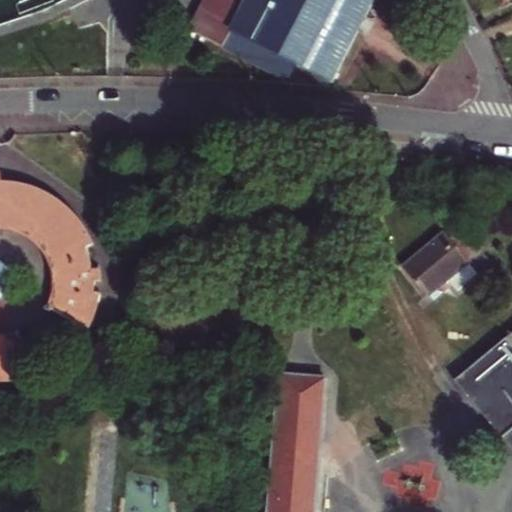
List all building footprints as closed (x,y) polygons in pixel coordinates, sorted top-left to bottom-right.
[(201,0),(187,31),(290,76),(297,58),(333,77),(369,0),(201,0)] [(98,259),(95,248),(103,244),(99,237),(96,230),(92,223),(87,217),(82,212),(77,206),(71,201),(65,196),(59,192),(52,188),(45,186),(38,183),(30,181),(23,179),(15,178),(7,178),(0,178),(0,384),(2,385),(9,385),(17,384),(25,383),(32,382),(40,379),(47,377),(29,332),(20,335),(10,337),(0,337),(0,336),(0,227),(4,227),(14,227),(23,230),(32,233),(40,238),(47,245),(53,253),(57,262),(60,271),(61,281),(60,290),(58,300),(54,309),(96,332),(100,324),(104,314),(107,305),(109,295),(100,294),(100,281),(109,281),(108,269),(99,270),(98,259)] [(451,211),(479,213),(481,184),(453,182),(451,211)] [(429,249),(407,269),(431,297),(452,279),(462,290),(481,273),(471,262),(484,251),(463,225),(449,237),(446,233),(429,249)] [(0,301),(0,302),(23,273),(0,255),(0,301)] [(511,341),(459,381),(511,450),(511,341)] [(279,371),(263,511),(342,511),(340,509),(335,511),(308,511),(324,376),(279,371)]
